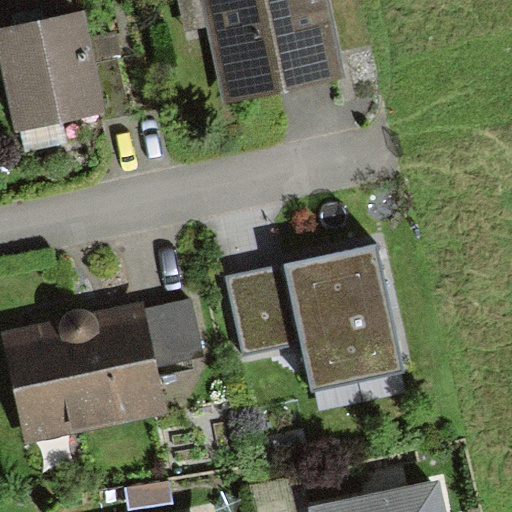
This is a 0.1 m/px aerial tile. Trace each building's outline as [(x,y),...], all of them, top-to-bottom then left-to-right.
[(203,0),(225,109),(347,84),(329,0),(203,0)] [(0,37),(0,55),(17,138),(103,120),(104,124),(134,117),(121,57),(94,63),(85,20),(0,37)] [(408,379),(379,246),(224,280),(242,360),(302,347),(313,400),(408,379)] [(4,345),(26,447),(168,416),(158,370),(206,359),(193,303),(97,324),(88,315),(75,313),(63,321),(60,333),(4,345)] [(447,511),(442,485),(317,511),(447,511)]
